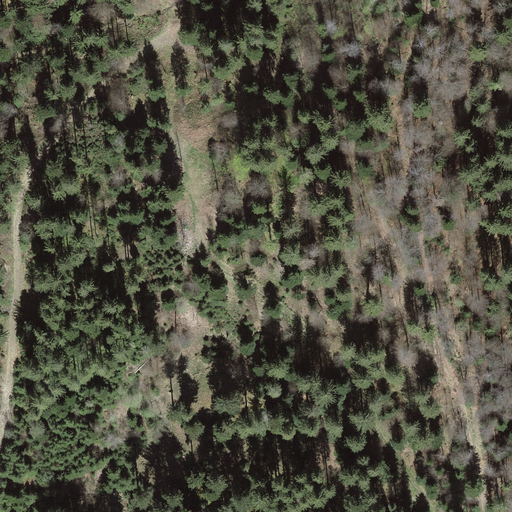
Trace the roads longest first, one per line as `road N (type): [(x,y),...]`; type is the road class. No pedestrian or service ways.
road 1 (track): [(431,511),(314,338),(203,249),(191,167),(169,122),(177,58),(166,37)]
road 2 (track): [(0,450),(24,182),(79,104),(166,37),(175,17),(170,0)]
